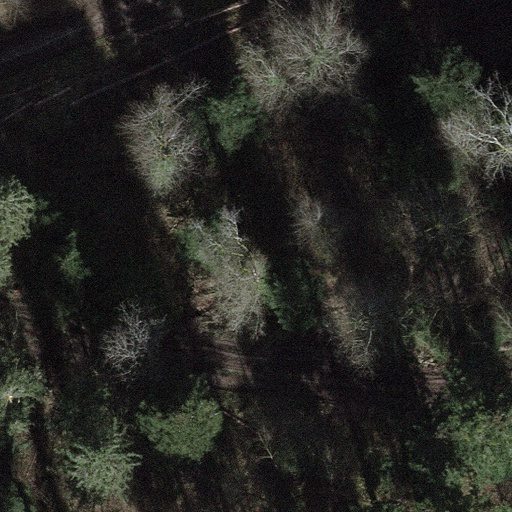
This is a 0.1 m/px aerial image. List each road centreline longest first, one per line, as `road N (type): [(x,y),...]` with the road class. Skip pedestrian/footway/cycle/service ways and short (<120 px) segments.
road 1 (track): [(0,341),(352,408),(511,414)]
road 2 (track): [(134,0),(0,63)]
